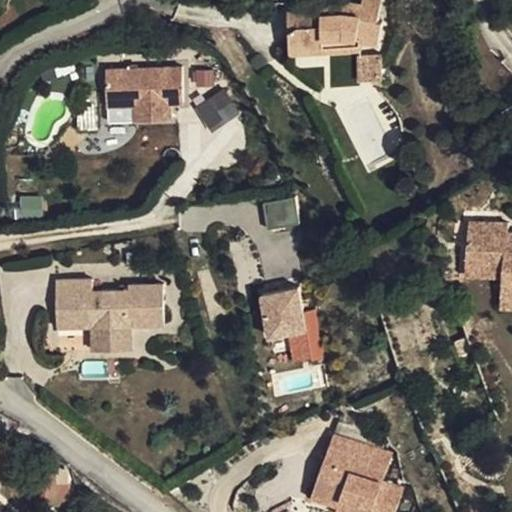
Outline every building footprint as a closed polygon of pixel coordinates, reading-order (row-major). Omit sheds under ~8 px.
[(305,0),(306,22),(313,13),(313,0),(305,0)] [(399,15),(395,14),(398,0),(313,0),(313,13),(306,22),(307,45),(342,44),(341,28),(358,27),(379,33),(379,37),(393,40),(399,15)] [(341,28),(342,44),(378,43),(379,37),(379,33),(358,27),(341,28)] [(198,61),(122,61),(122,97),(148,98),(148,113),(185,113),(185,98),(197,98),(198,61)] [(197,104),(213,128),(242,110),(226,86),(197,104)] [(298,194),(267,198),(270,224),(300,221),(298,194)] [(511,222),(482,215),(471,270),(511,277),(511,280),(511,284),(511,283),(511,222)] [(56,273),(55,321),(91,322),(90,332),(131,332),(132,320),(164,321),(164,280),(128,280),(128,285),(93,285),(93,274),(56,273)] [(306,285),(269,290),(275,333),(311,328),(306,285)] [(131,332),(90,332),(90,344),(131,344),(131,332)] [(329,430),(306,490),(334,502),(335,503),(338,495),(364,505),(361,511),(387,511),(397,488),(376,479),(387,454),(329,430)] [(335,503),(334,502),(330,509),(339,511),(361,511),(364,505),(338,495),(335,503)]
